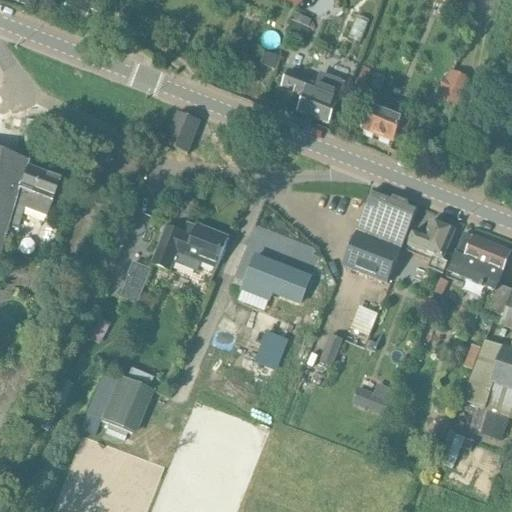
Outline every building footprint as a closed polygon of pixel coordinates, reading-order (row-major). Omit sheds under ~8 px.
[(5,0),(27,8),(30,0),(5,0)] [(67,0),(63,10),(59,19),(80,29),(83,23),(97,30),(102,17),(88,11),(89,9),(70,0),(67,0)] [(273,0),(274,0),(299,11),(303,0),(273,0)] [(431,0),(449,8),(455,10),(459,0),(458,0),(431,0)] [(309,29),(313,21),(297,14),(293,22),(291,21),(285,36),(305,44),(311,30),(309,29)] [(265,54),(260,66),(276,72),(281,60),(265,54)] [(290,74),(289,73),(282,90),(294,94),(291,101),(301,105),(298,114),(327,125),(338,95),(346,99),(350,86),(323,75),(319,84),(290,74)] [(357,82),(352,94),(363,98),(368,87),(365,85),(357,82)] [(452,102),(447,115),(452,117),(450,124),(465,129),(475,101),(458,95),(455,103),(452,102)] [(406,109),(378,97),(374,108),(372,107),(362,132),(394,145),(404,120),(401,119),(406,109)] [(187,157),(190,150),(200,123),(177,115),(165,149),(187,157)] [(420,129),(415,141),(425,146),(431,133),(420,129)] [(0,251),(7,229),(17,232),(23,211),(45,219),(60,180),(24,167),(26,163),(25,163),(0,153),(0,251)] [(342,268),(387,287),(418,210),(373,191),(342,268)] [(415,231),(408,250),(419,254),(427,257),(431,259),(430,263),(427,270),(443,276),(447,264),(443,262),(455,232),(431,223),(426,236),(415,231)] [(215,270),(227,240),(197,227),(192,240),(183,236),(184,234),(167,228),(152,265),(168,272),(172,264),(198,274),(202,265),(215,270)] [(478,315),(501,324),(499,329),(511,333),(511,293),(497,288),(501,278),(503,273),(510,254),(508,253),(506,249),(501,247),(497,249),(464,236),(449,275),(486,290),(478,315)] [(300,306),(310,280),(255,258),(242,292),(269,303),(272,295),(300,306)] [(118,299),(137,306),(142,294),(151,271),(133,263),(118,299)] [(137,306),(135,310),(150,316),(157,300),(142,294),(137,306)] [(266,334),(253,365),(276,374),(288,343),(266,334)] [(332,370),(343,342),(329,337),(319,364),(332,370)] [(462,401),(461,402),(484,412),(511,421),(511,352),(502,349),(485,343),(469,384),(462,401)] [(133,439),(134,438),(153,393),(118,378),(98,424),(133,439)] [(358,390),(352,406),(383,418),(389,402),(358,390)] [(487,414),(480,436),(501,443),(508,421),(487,414)] [(456,436),(447,456),(456,460),(465,440),(456,436)] [(77,446),(72,457),(84,462),(89,451),(92,443),(80,438),(77,446)] [(466,440),(462,449),(471,452),(474,443),(466,440)]
